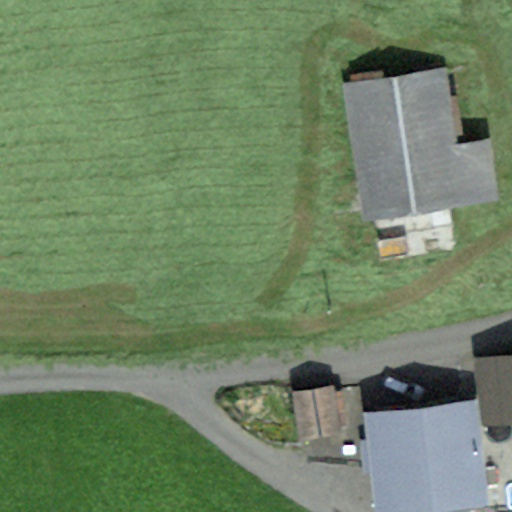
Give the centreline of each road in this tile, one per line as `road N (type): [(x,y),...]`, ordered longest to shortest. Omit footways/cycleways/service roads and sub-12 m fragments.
road 1 (track): [(0,378),(184,381),(511,326)]
road 2 (track): [(342,511),(215,427),(184,381)]
